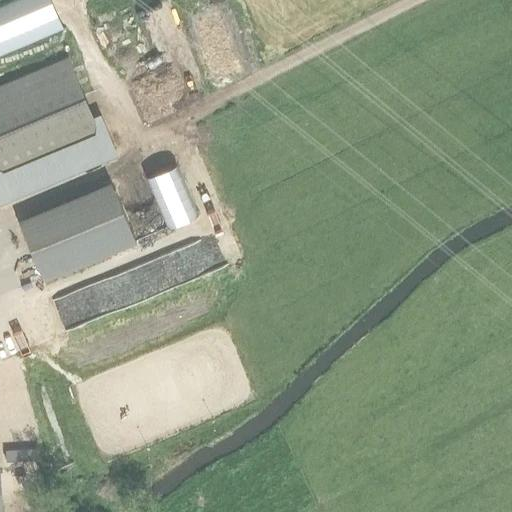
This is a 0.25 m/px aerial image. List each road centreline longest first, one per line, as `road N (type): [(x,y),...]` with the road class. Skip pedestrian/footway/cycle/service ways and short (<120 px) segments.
road 1 (track): [(417,0),(133,139)]
road 2 (track): [(0,214),(141,154),(85,40)]
